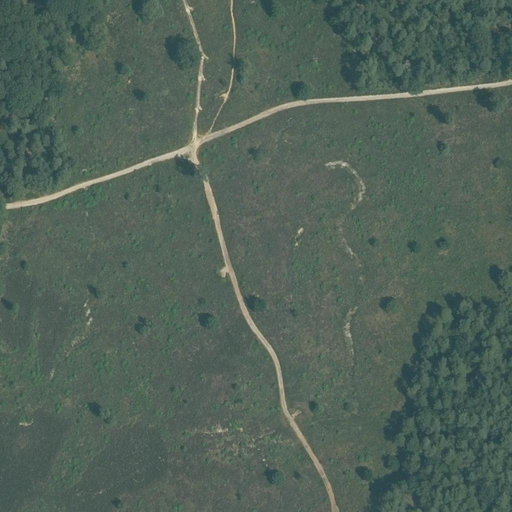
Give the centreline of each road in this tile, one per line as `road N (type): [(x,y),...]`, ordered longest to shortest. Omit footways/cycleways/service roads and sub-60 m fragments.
road 1 (track): [(192,146),(305,102),(511,84)]
road 2 (track): [(0,207),(51,198),(192,146)]
